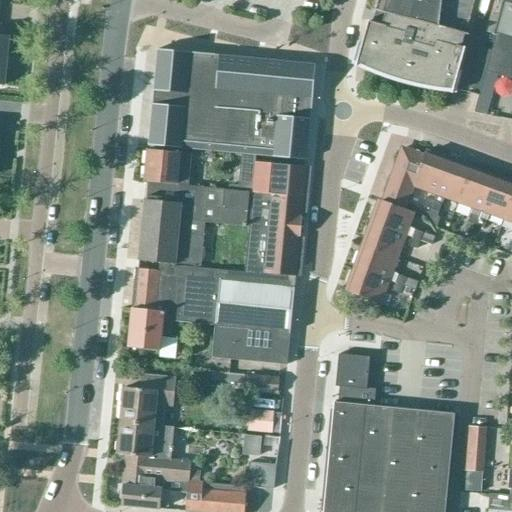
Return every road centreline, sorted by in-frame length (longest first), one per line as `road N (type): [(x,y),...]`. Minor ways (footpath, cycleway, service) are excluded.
road 1 (residential): [(62,0),(10,511)]
road 2 (tertiary): [(114,6),(83,378),(58,511)]
road 3 (residential): [(293,511),(314,360),(333,96)]
road 4 (residential): [(511,152),(333,96)]
road 5 (residential): [(278,39),(160,8),(114,6)]
